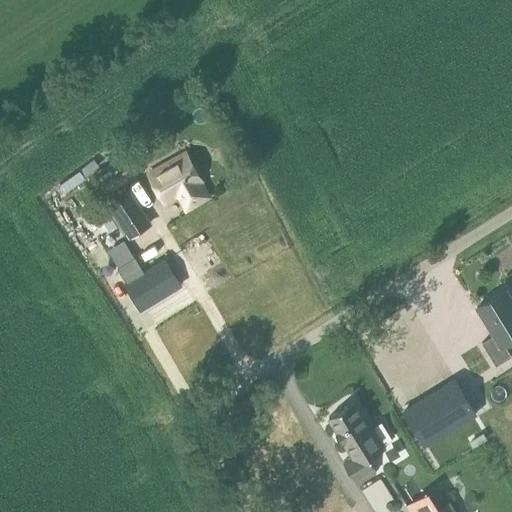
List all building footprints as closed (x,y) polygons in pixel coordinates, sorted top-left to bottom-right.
[(102,197),(138,174),(125,153),(89,176),(102,197)] [(179,196),(187,210),(210,197),(185,154),(150,174),(167,203),(179,196)] [(129,239),(151,224),(128,190),(107,204),(129,239)] [(137,247),(119,257),(141,299),(180,278),(166,252),(145,262),(137,247)] [(511,356),(511,355),(506,345),(511,341),(511,300),(505,289),(477,307),(494,335),(482,343),(497,366),(511,356)] [(455,379),(404,411),(425,445),(476,414),(455,379)] [(353,401),(329,417),(338,431),(335,433),(336,434),(339,433),(343,439),(340,441),(341,442),(344,441),(353,455),(343,461),(357,483),(376,471),(373,467),(368,459),(386,447),(384,443),(392,438),(382,421),(373,426),(371,423),(368,424),(353,401)] [(423,494),(406,504),(410,511),(457,511),(450,499),(439,506),(435,501),(429,490),(423,494)]
